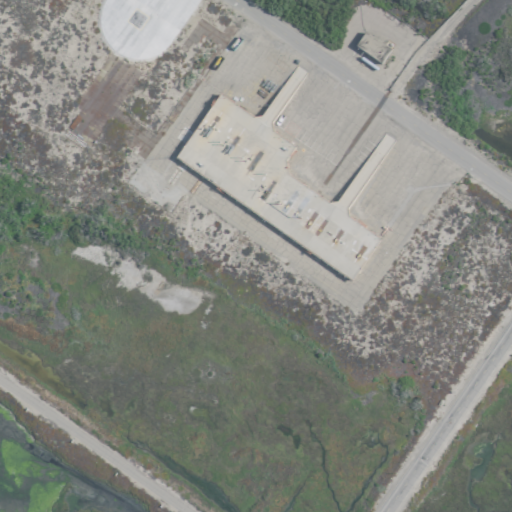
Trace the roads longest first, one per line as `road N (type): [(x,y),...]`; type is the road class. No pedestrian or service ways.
road 1 (residential): [(237,0),(511,187)]
road 2 (residential): [(0,377),(190,511)]
road 3 (residential): [(511,323),(378,511)]
road 4 (residential): [(376,98),(467,0)]
